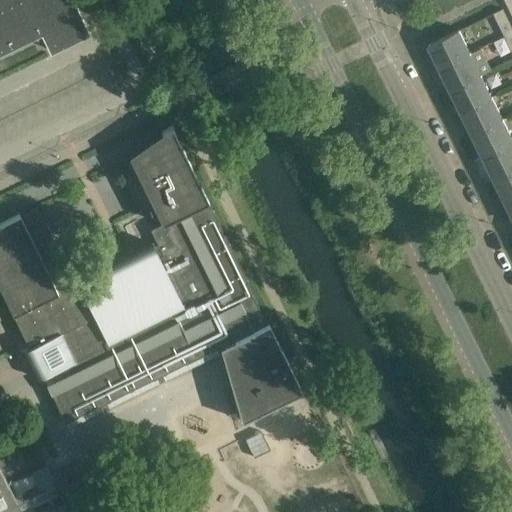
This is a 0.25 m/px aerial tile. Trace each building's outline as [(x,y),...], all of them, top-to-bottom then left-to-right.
[(0,0),(0,51),(40,32),(49,50),(88,31),(73,0),(0,0)] [(504,36),(511,32),(511,28),(502,9),(493,13),(504,36)] [(461,29),(428,45),(439,68),(472,52),(461,29)] [(472,52),(439,68),(450,90),(483,74),(472,52)] [(494,97),(483,74),(450,90),(461,113),(494,97)] [(472,135),(504,119),(494,97),(461,113),(472,135)] [(511,143),(511,135),(504,119),(472,135),(483,157),(511,143)] [(0,223),(0,289),(29,348),(43,375),(42,375),(43,377),(65,422),(224,344),(229,360),(227,362),(231,368),(236,384),(231,386),(241,420),(301,391),(280,348),(279,348),(190,167),(191,166),(171,126),(161,133),(163,136),(146,144),(152,157),(139,163),(156,197),(150,200),(162,223),(150,229),(157,243),(74,284),(36,206),(0,223)] [(494,180),(511,170),(511,143),(483,157),(494,180)] [(505,202),(511,198),(511,170),(494,180),(505,202)] [(261,431),(245,439),(254,457),(270,449),(261,431)] [(7,484),(0,487),(0,510),(22,499),(20,495),(14,498),(7,484)] [(0,511),(20,511),(18,506),(24,503),(22,499),(0,510),(0,511)]
